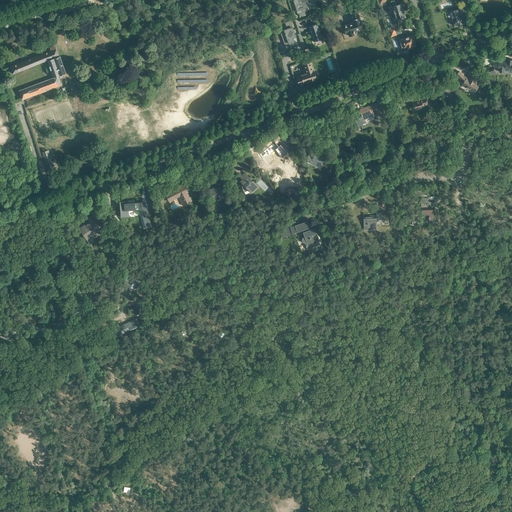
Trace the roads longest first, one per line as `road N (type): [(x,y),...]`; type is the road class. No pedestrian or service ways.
road 1 (residential): [(38,201),(436,61)]
road 2 (residential): [(338,203),(406,180),(457,176),(464,141),(436,61)]
